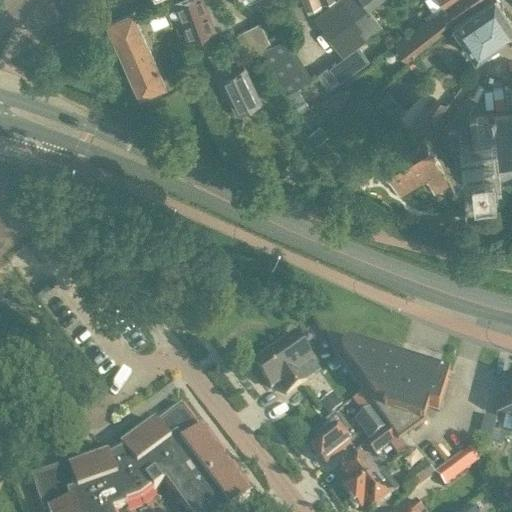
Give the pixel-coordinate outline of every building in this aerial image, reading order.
[(178,0),(172,2),(187,39),(229,23),(214,0),(178,0)] [(301,0),(306,10),(323,3),(321,0),(301,0)] [(339,0),(316,18),(343,55),(343,56),(359,45),(358,44),(381,27),(367,8),(375,2),(378,0),(339,0)] [(479,0),(453,0),(445,6),(439,10),(440,12),(395,44),(406,59),(441,32),(436,25),(446,18),(449,22),(479,0)] [(475,58),(511,32),(511,21),(497,0),(486,0),(451,24),(475,58)] [(139,99),(166,86),(132,12),(105,25),(139,99)] [(248,29),(235,35),(246,58),(248,57),(253,66),(263,61),(260,55),(272,47),(270,45),(260,23),(248,29)] [(272,47),(260,55),(263,61),(268,68),(292,53),(283,38),(270,45),(272,47)] [(329,66),(328,67),(339,82),(354,71),(366,63),(355,48),(343,56),(329,66)] [(221,49),(207,55),(213,67),(210,69),(212,72),(225,99),(230,96),(237,111),(260,99),(244,68),(235,72),(229,63),(228,60),(227,60),(221,49)] [(511,86),(504,88),(506,109),(511,108),(511,111),(468,118),(469,139),(462,140),(464,154),(461,156),(462,166),(472,165),(474,182),(476,182),(476,181),(511,176),(511,86)] [(308,108),(300,94),(287,102),(296,116),(308,108)] [(414,129),(423,136),(445,107),(435,100),(414,129)] [(450,186),(443,170),(424,136),(380,161),(399,194),(427,179),(434,194),(450,186)] [(299,371),(312,362),(294,337),(253,365),(270,390),(278,385),(286,396),(306,382),(299,371)] [(448,375),(327,337),(334,357),(335,358),(397,442),(422,425),(427,407),(437,410),(448,375)] [(511,379),(504,378),(498,412),(511,414),(511,379)] [(318,404),(328,418),(342,407),(332,394),(318,404)] [(180,503),(178,505),(183,511),(229,511),(248,498),(244,493),(246,492),(228,468),(227,470),(220,460),(221,459),(204,435),(202,437),(180,405),(149,428),(148,426),(125,443),(126,445),(121,449),(108,458),(107,456),(101,459),(100,456),(73,466),(74,468),(69,470),(67,464),(30,478),(35,494),(41,511),(112,511),(125,507),(125,505),(138,501),(151,491),(152,493),(164,484),(171,494),(173,493),(180,503)] [(355,422),(371,442),(386,429),(371,410),(355,422)] [(342,437),(348,432),(335,417),(315,433),(321,440),(310,449),(325,467),(350,447),(342,437)] [(494,435),(497,420),(486,417),(480,440),(499,444),(501,437),(494,435)] [(386,429),(371,442),(379,452),(394,439),(386,429)] [(441,433),(416,453),(426,466),(430,471),(456,452),(441,433)] [(460,458),(452,464),(461,476),(478,464),(469,452),(460,458)] [(511,453),(506,455),(500,456),(506,483),(511,482),(511,453)] [(341,488),(351,500),(380,477),(364,458),(342,477),(347,483),(341,488)] [(434,476),(434,477),(435,478),(434,478),(443,490),(461,476),(452,464),(447,468),(446,467),(434,476)] [(419,471),(399,486),(407,497),(428,482),(433,477),(434,478),(435,478),(434,477),(434,476),(430,471),(426,466),(419,471)] [(380,477),(351,500),(360,511),(361,511),(367,508),(370,511),(374,511),(395,495),(380,477)] [(424,511),(418,503),(406,511),(424,511)]
